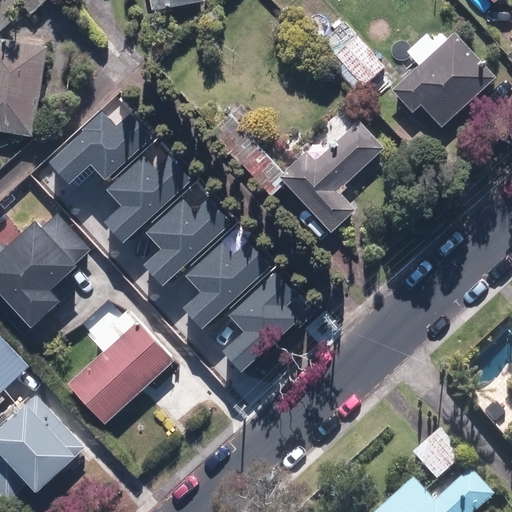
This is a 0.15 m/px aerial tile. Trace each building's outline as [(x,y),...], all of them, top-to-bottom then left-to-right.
[(12,0),(30,17),(46,0),(12,0)] [(147,0),(150,15),(203,5),(201,0),(147,0)] [(386,66),(343,21),(314,48),(356,93),(386,66)] [(418,107),(439,129),(494,79),(452,34),(444,41),(438,35),(430,42),(424,35),(403,54),(416,67),(389,92),(410,114),(418,107)] [(42,49),(0,44),(0,133),(33,137),(42,49)] [(44,162),(64,184),(86,165),(100,180),(148,137),(126,113),(111,127),(99,113),(44,162)] [(210,133),(269,198),(282,185),(277,179),(283,173),(228,116),(210,133)] [(282,185),(328,235),(353,211),(338,195),(344,190),(342,187),(382,150),(356,122),(312,162),(304,154),(283,173),(277,179),(282,185)] [(98,222),(116,242),(186,180),(163,154),(147,168),(137,157),(100,190),(116,206),(98,222)] [(137,267),(155,287),(225,224),(202,199),(187,213),(176,201),(140,234),(155,251),(137,267)] [(4,252),(0,247),(0,300),(28,330),(57,302),(47,292),(88,252),(56,218),(39,233),(32,226),(4,252)] [(178,309),(196,329),(266,267),(243,241),(227,255),(217,244),(180,277),(196,293),(178,309)] [(266,276),(223,316),(238,332),(216,354),(234,373),(293,319),(282,307),(289,301),(266,276)] [(65,385),(102,425),(171,362),(134,322),(65,385)] [(0,392),(21,373),(27,368),(20,361),(22,359),(0,336),(0,392)] [(34,396),(0,427),(0,498),(5,504),(23,487),(31,496),(82,449),(34,396)] [(461,458),(435,433),(431,438),(412,457),(437,482),(461,458)] [(477,511),(491,500),(469,474),(430,507),(410,483),(376,511),(477,511)]
